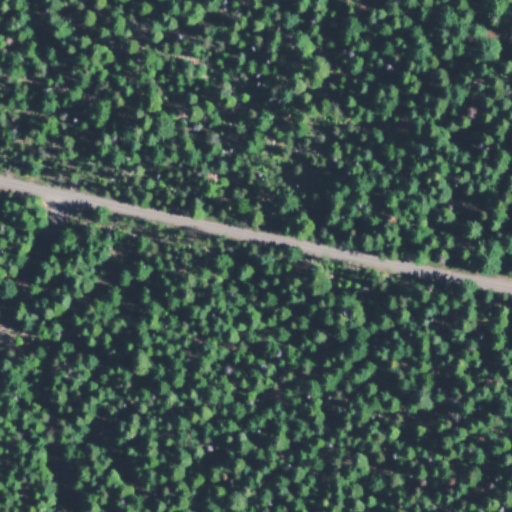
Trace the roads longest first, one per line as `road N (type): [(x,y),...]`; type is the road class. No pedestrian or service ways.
road 1 (track): [(511,267),(0,145)]
road 2 (track): [(54,155),(0,329)]
